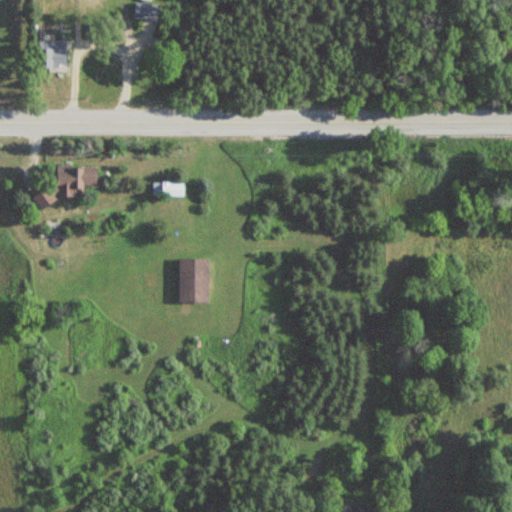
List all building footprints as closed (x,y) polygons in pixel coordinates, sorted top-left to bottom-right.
[(151,3),(133,3),(133,19),(151,19),(151,3)] [(45,67),(65,67),(65,40),(45,40),(45,67)] [(76,197),(76,188),(96,187),(96,166),(52,166),(53,191),(34,191),(34,208),(52,208),(52,197),(76,197)] [(184,196),(184,182),(151,182),(151,196),(184,196)] [(178,302),(207,302),(207,258),(178,258),(178,302)]
